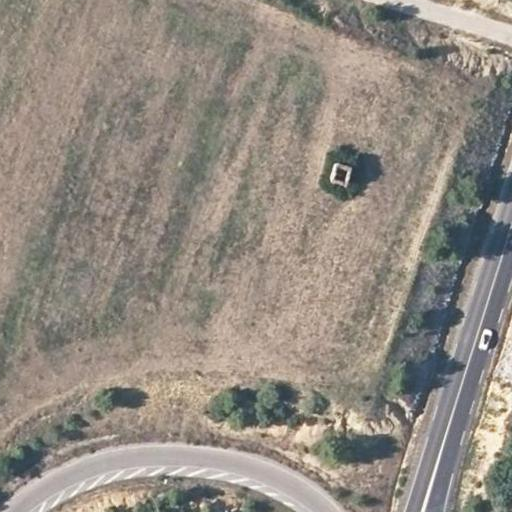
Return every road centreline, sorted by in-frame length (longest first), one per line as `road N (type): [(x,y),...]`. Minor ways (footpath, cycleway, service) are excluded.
road 1 (primary): [(16,511),(33,496),(127,460),(243,470),(316,511)]
road 2 (tertiary): [(480,308),(412,511)]
road 3 (tertiary): [(432,511),(480,308)]
road 4 (track): [(511,42),(377,0)]
